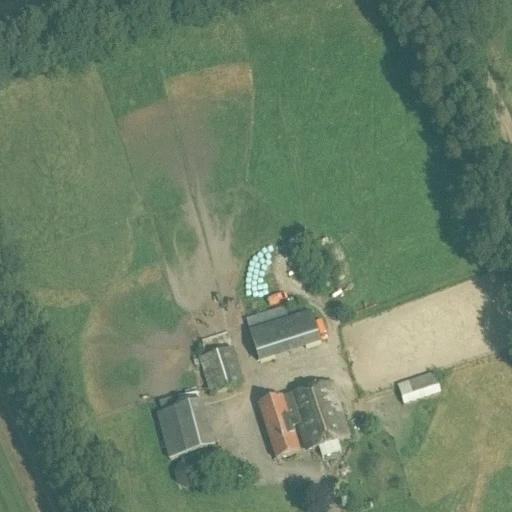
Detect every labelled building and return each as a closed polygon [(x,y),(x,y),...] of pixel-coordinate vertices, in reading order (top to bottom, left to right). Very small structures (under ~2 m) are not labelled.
[(315,314),(255,334),(264,361),(325,341),(315,314)] [(199,360),(211,397),(246,386),(235,349),(199,360)] [(400,387),(406,408),(441,398),(435,375),(400,387)] [(290,397),(306,453),(352,439),(335,383),(290,397)] [(261,407),(278,462),(300,455),(283,400),(261,407)] [(158,417),(169,462),(197,455),(216,450),(204,405),(158,417)] [(197,455),(200,467),(219,463),(216,450),(197,455)]
